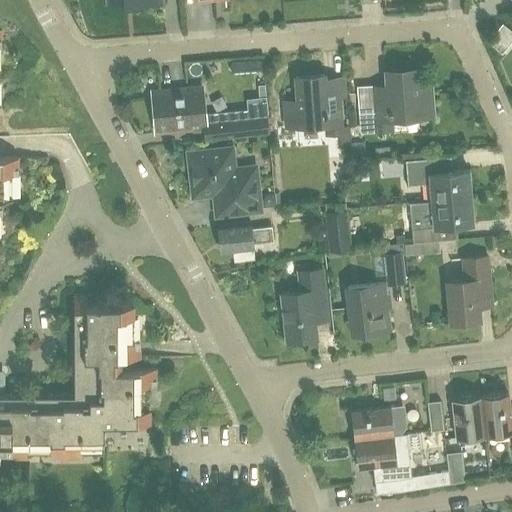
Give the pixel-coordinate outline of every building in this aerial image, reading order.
[(0,448),(9,449),(9,459),(27,459),(27,449),(50,449),(50,453),(62,453),(62,459),(79,459),(79,449),(102,449),(102,453),(103,453),(103,422),(150,422),(150,409),(145,409),(145,386),(156,386),(156,369),(120,369),(120,358),(140,358),(140,341),(129,341),(129,318),(134,318),(134,305),(87,305),(87,295),(74,295),(74,393),(0,393),(0,213),(1,214),(1,198),(12,198),(12,197),(7,197),(7,174),(18,174),(18,157),(0,156),(0,121),(1,122),(1,105),(0,104),(0,45),(1,45),(1,28),(0,28),(0,448)] [(262,70),(261,59),(231,61),(232,72),(262,70)] [(362,113),(364,130),(392,127),(391,117),(420,115),(419,105),(432,104),(430,82),(417,83),(416,67),(386,70),(387,86),(374,87),(376,112),(362,113)] [(345,75),(324,76),(324,75),(296,77),(298,100),(285,101),(287,126),(327,123),(327,132),(337,132),(338,144),(351,143),(349,125),(341,126),(339,98),(347,98),(345,75)] [(260,96),(267,95),(266,83),(259,83),(260,96)] [(269,133),(267,115),(266,104),(260,103),(259,107),(204,114),(202,86),(152,90),(156,132),(206,127),(227,125),(228,138),(269,133)] [(249,166),(237,167),(234,146),(189,151),(194,193),(215,191),(217,212),(260,207),(255,171),(249,166)] [(430,182),(431,200),(471,196),(469,168),(435,171),(434,157),(406,160),(408,184),(430,182)] [(471,196),(431,200),(433,215),(411,217),(413,241),(441,238),(439,225),(474,222),(472,196),(471,196)] [(329,251),(351,248),(347,209),(325,210),(329,251)] [(250,219),(218,223),(221,249),(234,248),(235,260),(255,258),(253,241),(273,239),(271,225),(251,227),(250,219)] [(438,239),(407,242),(408,254),(440,251),(438,239)] [(403,243),(385,244),(385,245),(390,284),(407,282),(403,243)] [(464,279),(448,281),(451,320),(479,318),(477,292),(491,291),(488,255),(462,258),(464,279)] [(281,291),(287,339),(317,335),(313,302),(326,300),(322,267),(298,270),(300,289),(281,291)] [(389,327),(383,281),(347,286),(353,332),(389,327)] [(511,423),(508,392),(479,395),(484,435),(511,431),(511,423)] [(457,438),(484,435),(479,395),(452,398),(457,438)] [(444,429),(441,399),(427,401),(431,431),(444,429)] [(351,409),(354,437),(401,432),(406,426),(404,409),(400,410),(399,404),(351,409)] [(375,480),(398,477),(400,491),(449,483),(448,469),(412,476),(407,432),(401,433),(401,432),(354,437),(357,465),(373,464),(375,480)] [(446,452),(448,469),(449,483),(465,480),(461,450),(446,452)]
